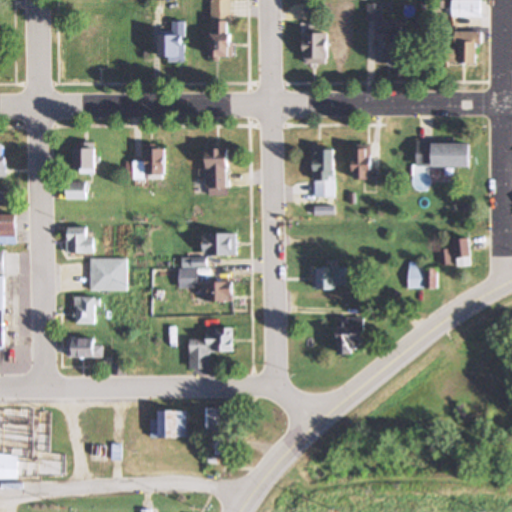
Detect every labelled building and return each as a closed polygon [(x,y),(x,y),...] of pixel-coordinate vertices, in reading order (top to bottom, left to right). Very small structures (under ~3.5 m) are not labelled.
[(482,0),(453,0),(453,17),(482,17),(482,0)] [(377,62),(398,62),(398,20),(384,20),(384,3),(368,3),(368,21),(377,21),(377,62)] [(234,59),(234,21),(214,21),(214,59),(234,59)] [(161,34),(161,62),(186,62),(186,22),(175,22),(175,34),(161,34)] [(85,28),(84,65),(106,65),(107,28),(85,28)] [(305,65),(329,65),(329,32),(305,32),(305,65)] [(450,32),(450,63),(480,63),(480,32),(450,32)] [(419,168),(472,168),(472,143),(419,143),(419,168)] [(97,173),(97,149),(77,149),(77,173),(97,173)] [(209,149),(209,195),(230,195),(230,149),(209,149)] [(373,179),(373,149),(357,149),(357,179),(373,179)] [(134,180),(167,180),(167,150),(147,150),(147,161),(134,161),(134,180)] [(337,197),(337,150),(315,150),(315,197),(337,197)] [(67,200),(88,200),(88,182),(67,182),(67,200)] [(0,244),(17,244),(17,215),(0,214),(0,244)] [(88,238),(88,227),(68,227),(68,253),(96,253),(96,238),(88,238)] [(238,234),(206,234),(206,257),(238,257),(238,234)] [(458,239),(458,267),(472,267),(472,239),(458,239)] [(128,292),(128,259),(91,259),(91,292),(128,292)] [(410,289),(439,289),(439,269),(427,269),(427,261),(410,261),(410,289)] [(349,268),(315,268),(315,289),(349,289),(349,268)] [(181,270),(182,289),(199,288),(197,269),(181,270)] [(235,282),(209,282),(209,303),(235,303),(235,282)] [(76,325),(97,325),(97,297),(76,297),(76,325)] [(340,320),(340,355),(354,355),(365,346),(365,319),(340,320)] [(191,370),(191,341),(209,342),(209,328),(235,328),(235,352),(211,352),(210,370),(191,370)] [(68,359),(104,359),(104,345),(97,345),(97,340),(68,340),(68,359)] [(209,408),(210,439),(227,439),(226,408),(209,408)] [(160,412),(160,420),(152,420),(152,439),(189,438),(189,412),(160,412)] [(19,482),(0,481),(0,454),(19,454),(19,482)]
